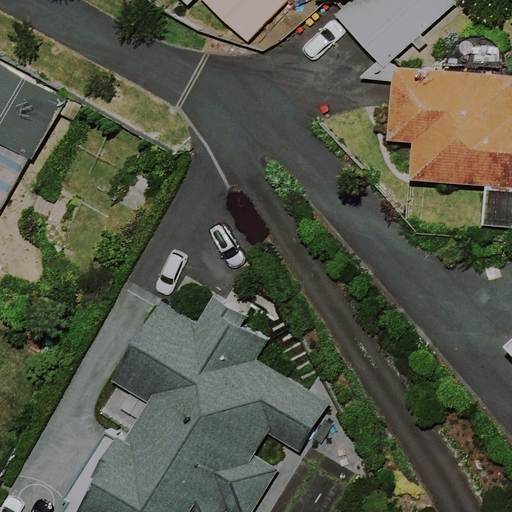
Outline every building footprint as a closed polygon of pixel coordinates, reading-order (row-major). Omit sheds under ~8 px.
[(199,0),(183,0),(192,8),(199,0)] [(287,0),(209,0),(205,5),(247,43),(287,0)] [(454,1),(453,0),(357,0),(337,19),(385,68),(454,1)] [(0,220),(2,222),(64,99),(0,67),(0,220)] [(511,76),(405,69),(400,138),(420,140),(417,181),(488,186),(486,229),(511,230),(511,76)] [(127,172),(108,209),(151,231),(170,194),(127,172)] [(261,342),(198,304),(187,323),(155,304),(90,415),(132,440),(89,511),(230,511),(231,511),(232,511),(255,511),(281,468),(255,452),(268,430),(298,447),(325,400),(252,357),(261,342)]
